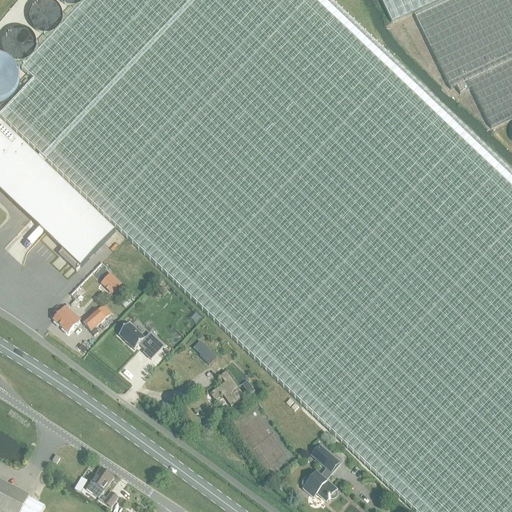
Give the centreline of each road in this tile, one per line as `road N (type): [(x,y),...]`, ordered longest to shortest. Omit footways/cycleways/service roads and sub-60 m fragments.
road 1 (unclassified): [(279,511),(0,312)]
road 2 (primary): [(237,511),(0,342)]
road 3 (unclassified): [(169,506),(9,399)]
